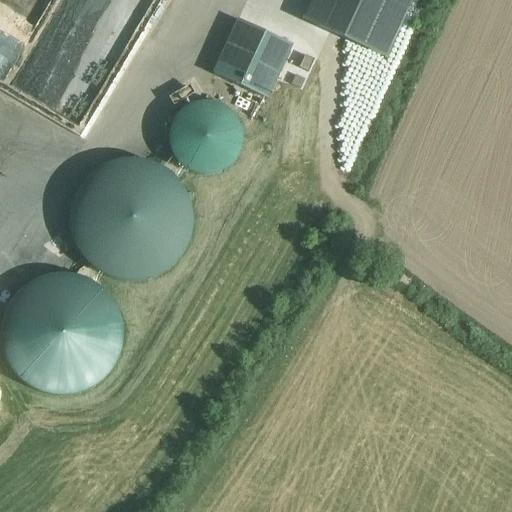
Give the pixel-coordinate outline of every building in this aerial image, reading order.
[(99,89),(143,0),(69,0),(52,34),(77,46),(72,56),(91,66),(86,76),(95,81),(92,86),(99,89)] [(402,37),(416,0),(352,0),(346,15),(402,37)] [(292,45),(238,20),(213,74),(267,100),(292,45)] [(240,153),(242,139),(239,125),(231,113),(219,105),(205,102),(191,105),(179,113),(171,125),(168,140),(171,154),(179,166),(191,174),(206,176),(220,173),(232,165),(240,153)] [(188,244),(193,220),(188,197),(174,177),(154,164),(130,160),(107,165),(87,179),(74,199),(69,223),(74,246),(88,266),(108,279),(132,283),(155,278),(175,264),(188,244)] [(118,358),(122,335),(117,312),(104,292),(84,279),(61,275),(37,280),(18,293),(5,313),(0,337),(5,360),(19,379),(39,392),(62,397),(86,392),(105,378),(118,358)]
